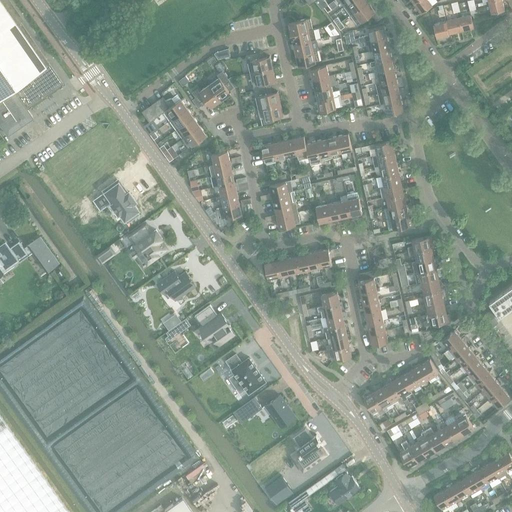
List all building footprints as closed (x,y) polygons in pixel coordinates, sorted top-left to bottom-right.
[(0,0),(0,123),(2,127),(7,134),(26,121),(32,117),(27,109),(29,107),(63,84),(20,22),(23,19),(8,0),(0,0)] [(317,0),(316,1),(322,9),(324,7),(328,5),(324,0),(317,0)] [(334,0),(328,5),(331,9),(337,5),(334,0)] [(367,0),(352,0),(344,7),(350,16),(369,2),(367,0)] [(427,0),(418,0),(414,3),(421,13),(429,8),(432,6),(427,0)] [(502,0),(494,0),(489,1),(492,12),(505,9),(502,0)] [(369,2),(350,16),(356,24),(361,21),(375,11),(369,2)] [(469,5),(471,14),(477,13),(477,11),(477,10),(475,4),(474,4),(469,5)] [(436,6),(434,7),(436,17),(439,16),(444,15),(445,15),(442,5),(439,5),(436,6)] [(470,16),(458,19),(461,32),(473,28),(470,16)] [(310,18),(289,23),(290,28),(291,34),(292,34),(313,29),(310,18)] [(458,19),(446,21),(449,34),(461,32),(458,19)] [(446,21),(433,24),(436,37),(449,34),(446,21)] [(327,25),(324,26),(330,36),(339,34),(335,28),(331,23),(327,25)] [(347,31),(344,33),(345,35),(347,44),(349,43),(352,43),(352,44),(360,42),(364,41),(386,36),(384,25),(368,28),(367,29),(366,29),(368,35),(358,37),(359,38),(355,39),(353,30),(347,31)] [(292,34),(291,34),(292,40),(293,39),(294,44),(314,40),(315,39),(316,39),(314,29),(313,29),(292,34)] [(386,36),(364,41),(365,45),(368,45),(369,51),(373,50),(389,46),(386,36)] [(314,40),(294,44),(296,55),(316,50),(317,50),(318,50),(316,39),(315,39),(314,40)] [(389,46),(373,50),(376,60),(391,57),(389,46)] [(219,57),(231,53),(229,47),(217,51),(219,57)] [(316,50),(296,55),(299,65),(320,61),(317,50),(316,50)] [(259,52),(246,55),(250,73),(263,70),(271,68),(273,68),(272,66),(270,56),(260,58),(259,52)] [(376,60),(370,62),(371,66),(372,72),(374,72),(378,71),(394,67),(391,57),(376,60)] [(220,62),(215,65),(220,72),(223,70),(225,69),(220,62)] [(326,64),(311,68),(313,79),(329,75),(326,64)] [(374,78),(371,79),(372,83),(375,83),(396,78),(394,67),(378,71),(374,72),(375,78),(374,78)] [(263,70),(250,73),(254,90),(267,87),(265,81),(275,79),(273,68),(271,68),(263,70)] [(219,78),(211,84),(221,99),(231,92),(225,84),(230,81),(228,78),(223,70),(220,72),(217,74),(219,78)] [(329,75),(313,79),(316,89),(331,86),(338,84),(337,80),(335,81),(334,78),(334,74),(329,75)] [(231,77),(228,78),(230,81),(234,87),(238,86),(235,76),(231,77)] [(396,78),(375,83),(377,93),(398,89),(396,78)] [(199,88),(193,92),(196,97),(200,102),(206,98),(208,101),(212,106),(221,99),(211,84),(201,91),(199,88)] [(331,86),(316,89),(318,100),(338,95),(340,95),(339,90),(332,91),(331,86)] [(267,87),(254,90),(258,108),(271,105),(280,103),(278,91),(268,94),(267,87)] [(398,89),(377,93),(380,104),(385,103),(401,99),(398,89)] [(355,91),(352,92),(353,96),(355,106),(362,104),(361,98),(359,90),(355,91)] [(338,95),(318,100),(320,111),(336,107),(341,106),(339,99),(338,95)] [(163,96),(158,100),(166,111),(164,112),(165,113),(170,121),(174,118),(188,108),(182,99),(176,103),(173,97),(172,97),(173,98),(166,100),(163,96)] [(194,98),(193,100),(198,108),(202,105),(201,104),(200,102),(196,97),(194,98)] [(401,99),(385,103),(387,114),(395,112),(399,111),(403,110),(401,99)] [(158,100),(153,104),(161,115),(162,113),(164,112),(166,111),(158,100)] [(271,105),(258,108),(262,125),(275,123),(273,116),(283,114),(280,103),(271,105)] [(153,104),(148,107),(155,118),(161,115),(153,104)] [(148,107),(142,111),(149,120),(150,122),(155,118),(148,107)] [(174,118),(170,121),(177,129),(180,127),(194,117),(188,108),(174,118)] [(180,127),(177,129),(183,138),(201,125),(194,117),(180,127)] [(201,125),(183,138),(189,147),(197,142),(199,140),(207,134),(201,125)] [(348,133),(338,136),(340,148),(341,152),(343,158),(346,157),(348,155),(346,150),(352,149),(352,148),(352,147),(348,133)] [(304,135),(293,138),(296,148),(297,153),(299,159),(300,164),(310,162),(309,159),(309,157),(307,148),(306,143),(304,135)] [(338,136),(327,138),(329,148),(331,154),(341,152),(340,148),(338,136)] [(293,138),(283,140),(285,148),(286,156),(297,153),(296,148),(293,138)] [(327,138),(317,141),(318,148),(322,162),(322,163),(326,162),(326,158),(331,157),(331,154),(329,148),(327,138)] [(394,139),(355,148),(356,152),(375,148),(377,155),(394,151),(393,146),(395,146),(394,139)] [(283,140),(272,143),(274,148),(276,158),(286,156),(285,148),(283,140)] [(317,141),(306,143),(307,148),(309,157),(309,159),(310,162),(311,165),(322,162),(318,148),(317,141)] [(272,143),(262,145),(262,148),(265,161),(276,158),(274,148),(272,143)] [(167,150),(163,152),(167,157),(170,161),(174,158),(167,149),(167,150)] [(227,150),(212,153),(214,164),(230,161),(227,150)] [(377,155),(373,156),(375,166),(379,165),(380,165),(397,161),(394,151),(377,155)] [(214,164),(210,165),(212,176),(217,175),(232,171),(230,161),(214,164)] [(380,165),(379,165),(381,176),(382,176),(399,172),(397,161),(380,165)] [(212,176),(211,176),(214,186),(219,185),(235,182),(232,171),(217,175),(212,176)] [(381,176),(376,177),(378,187),(380,187),(384,186),(384,187),(401,183),(399,172),(382,176),(381,176)] [(308,176),(302,177),(305,188),(311,186),(311,183),(310,180),(309,176),(308,176)] [(190,181),(192,191),(199,190),(197,179),(190,181)] [(106,191),(95,200),(101,208),(112,200),(114,202),(112,204),(118,213),(119,212),(121,211),(128,221),(138,214),(136,210),(138,209),(133,202),(136,200),(129,191),(127,193),(117,180),(105,189),(106,191)] [(286,181),(270,184),(270,185),(273,195),(288,192),(293,191),(291,180),(286,181)] [(235,182),(219,185),(221,196),(237,192),(235,182)] [(372,182),(363,184),(365,191),(368,190),(373,189),(372,182)] [(384,186),(380,187),(382,198),(383,198),(386,197),(404,193),(401,183),(384,187),(384,186)] [(311,186),(305,188),(307,197),(313,196),(311,186)] [(199,190),(192,191),(199,201),(203,200),(201,189),(199,190)] [(288,192),(273,195),(275,206),(296,201),(293,191),(288,192)] [(348,195),(347,195),(348,200),(351,215),(362,213),(358,197),(359,197),(358,191),(347,194),(348,195)] [(237,192),(221,196),(224,206),(239,203),(237,192)] [(404,193),(386,197),(388,207),(389,208),(406,204),(404,193)] [(341,201),(337,202),(341,218),(351,215),(348,200),(347,195),(340,197),(341,201)] [(296,201),(275,206),(277,216),(298,212),(296,205),(296,201)] [(337,202),(327,205),(330,220),(341,218),(337,202)] [(224,206),(219,207),(221,218),(226,217),(242,214),(239,203),(224,206)] [(389,208),(384,209),(386,219),(391,218),(408,214),(406,204),(389,208)] [(327,205),(316,207),(318,218),(319,222),(330,220),(327,205)] [(205,209),(210,215),(214,212),(210,206),(205,209)] [(214,212),(210,215),(215,223),(220,220),(214,212)] [(298,212),(277,216),(280,227),(296,224),(300,222),(298,212)] [(391,218),(386,219),(388,230),(396,228),(397,228),(405,226),(406,226),(413,224),(411,218),(409,218),(408,214),(391,218)] [(131,247),(128,249),(134,257),(141,253),(148,262),(150,261),(150,262),(156,257),(156,256),(159,254),(160,255),(166,250),(165,250),(167,248),(161,240),(163,238),(156,229),(152,232),(146,223),(129,235),(135,244),(133,246),(131,247)] [(413,246),(408,247),(409,252),(431,247),(430,243),(432,242),(431,235),(412,240),(413,246)] [(0,274),(28,255),(32,252),(46,272),(59,263),(40,236),(32,242),(23,248),(19,241),(9,248),(5,242),(0,245),(0,274)] [(110,246),(97,255),(102,262),(115,253),(110,246)] [(431,247),(409,252),(410,256),(415,255),(417,261),(434,257),(431,247)] [(328,249),(317,251),(321,266),(332,264),(328,249)] [(307,254),(310,269),(321,266),(317,251),(307,254)] [(296,256),(300,271),(310,269),(307,254),(296,256)] [(296,256),(286,258),(289,274),(300,271),(296,256)] [(417,261),(412,262),(415,273),(419,272),(436,268),(434,257),(417,261)] [(275,261),(278,276),(289,274),(286,258),(275,261)] [(275,261),(264,263),(268,278),(278,276),(275,261)] [(401,265),(397,265),(400,276),(407,275),(404,264),(401,264),(401,265)] [(419,272),(415,273),(417,283),(421,282),(438,279),(436,268),(419,272)] [(61,270),(57,273),(62,279),(66,276),(61,270)] [(174,270),(156,283),(164,294),(169,291),(175,300),(195,285),(185,271),(178,276),(174,270)] [(360,280),(358,281),(361,292),(376,288),(374,277),(375,277),(373,270),(371,271),(369,271),(359,273),(360,280)] [(407,275),(400,276),(402,287),(406,286),(409,285),(407,275)] [(438,279),(421,282),(424,293),(441,289),(438,279)] [(511,285),(489,302),(493,308),(498,314),(499,316),(511,307),(511,285)] [(376,288),(361,292),(363,302),(378,299),(376,289),(376,288)] [(441,289),(424,293),(426,303),(443,300),(441,289)] [(141,296),(138,291),(132,295),(135,300),(141,296)] [(337,291),(321,295),(324,305),(324,306),(340,303),(337,291)] [(378,299),(363,302),(363,303),(365,313),(381,309),(379,299),(378,299)] [(443,300),(426,303),(428,314),(445,310),(443,300)] [(485,302),(480,305),(481,306),(482,308),(483,310),(484,309),(488,306),(486,302),(485,302)] [(324,305),(317,307),(318,311),(321,310),(323,317),(326,316),(326,317),(342,313),(340,303),(324,306),(324,305)] [(210,304),(195,315),(202,326),(201,327),(206,335),(212,331),(215,335),(214,336),(215,337),(220,344),(234,334),(229,327),(230,326),(230,325),(228,326),(225,321),(227,320),(221,312),(218,315),(210,304)] [(493,308),(484,315),(492,327),(499,322),(495,316),(498,314),(493,308)] [(381,309),(365,313),(368,323),(383,320),(381,310),(381,309)] [(430,320),(424,322),(425,326),(429,325),(436,324),(450,320),(449,313),(446,314),(445,310),(428,314),(430,320)] [(342,313),(326,317),(329,326),(329,327),(345,324),(342,313)] [(168,335),(165,338),(167,341),(171,338),(190,324),(186,318),(166,332),(168,335)] [(383,320),(368,323),(368,324),(370,334),(386,331),(383,320)] [(329,326),(322,328),(323,332),(326,331),(327,339),(347,334),(345,324),(329,327),(329,326)] [(453,331),(442,340),(449,348),(462,338),(454,329),(453,331)] [(386,331),(370,334),(373,345),(388,341),(386,331)] [(328,345),(326,345),(327,349),(329,349),(330,349),(349,345),(347,334),(327,339),(328,345)] [(445,351),(443,353),(450,361),(456,357),(468,346),(462,338),(449,348),(445,351)] [(330,349),(329,349),(331,359),(333,359),(352,355),(349,345),(330,349)] [(468,346),(456,357),(463,365),(475,355),(468,346)] [(236,353),(226,360),(232,368),(232,369),(235,374),(230,378),(240,392),(246,388),(249,393),(266,381),(249,356),(242,361),(236,353)] [(463,365),(460,367),(460,368),(462,370),(464,373),(467,370),(468,371),(470,373),(482,363),(475,355),(463,365)] [(430,359),(420,365),(428,379),(431,383),(439,378),(437,374),(438,373),(430,359)] [(470,373),(467,376),(471,380),(474,384),(477,381),(489,371),(482,363),(470,373)] [(420,365),(411,370),(419,384),(428,379),(420,365)] [(187,367),(182,370),(188,378),(188,379),(193,375),(187,367)] [(210,367),(200,375),(204,380),(214,373),(210,367)] [(411,370),(401,376),(410,390),(410,389),(413,388),(416,392),(422,388),(419,384),(411,370)] [(489,371),(477,381),(477,382),(484,390),(496,379),(489,371)] [(401,376),(392,381),(404,401),(406,404),(410,402),(408,399),(406,396),(412,392),(410,389),(410,390),(401,376)] [(496,379),(484,390),(490,398),(503,388),(496,379)] [(392,381),(383,387),(393,404),(398,400),(400,403),(404,401),(392,381)] [(449,386),(437,393),(437,394),(439,397),(451,390),(452,389),(449,386)] [(383,387),(373,392),(385,412),(389,410),(387,407),(393,404),(383,387)] [(503,388),(490,398),(498,407),(510,396),(503,388)] [(453,392),(444,397),(444,398),(446,401),(451,398),(452,400),(453,400),(457,397),(458,397),(454,391),(453,392)] [(463,393),(460,395),(464,400),(467,398),(470,395),(466,391),(463,392),(463,393)] [(373,392),(364,398),(371,410),(372,412),(373,414),(378,412),(380,415),(385,412),(373,392)] [(280,394),(266,405),(281,426),(295,416),(280,394)] [(255,396),(233,411),(241,422),(263,407),(255,396)] [(311,416),(321,412),(318,403),(307,407),(311,416)] [(460,413),(454,417),(464,434),(474,428),(466,414),(464,412),(462,408),(459,410),(460,413)] [(226,427),(237,420),(233,414),(223,421),(226,427)] [(387,419),(379,424),(379,425),(382,430),(386,428),(392,424),(393,424),(388,415),(387,415),(385,416),(387,419)] [(445,420),(445,422),(447,425),(455,439),(464,434),(454,417),(452,416),(445,420)] [(399,423),(397,425),(399,429),(400,430),(402,433),(406,430),(411,428),(410,426),(408,423),(406,420),(406,419),(401,422),(399,423)] [(0,511),(64,511),(32,466),(0,421),(0,511)] [(397,425),(387,430),(387,431),(388,432),(390,436),(400,430),(399,429),(397,425)] [(447,425),(437,431),(445,445),(455,439),(447,425)] [(431,427),(425,430),(436,450),(445,445),(437,431),(434,433),(431,427)] [(323,443),(317,434),(312,437),(307,430),(304,433),(302,430),(293,436),(300,446),(297,448),(300,452),(295,456),(304,468),(308,465),(309,466),(321,458),(320,456),(324,453),(319,446),(323,443)] [(423,435),(417,439),(419,442),(427,456),(436,450),(425,430),(421,432),(423,435)] [(405,450),(400,453),(408,467),(417,461),(409,447),(406,441),(401,443),(405,450)] [(419,442),(409,447),(417,461),(427,456),(419,442)] [(511,455),(509,451),(500,457),(510,475),(511,473),(511,469),(511,468),(511,455)] [(500,457),(491,462),(499,476),(504,473),(507,476),(510,475),(500,457)] [(186,472),(190,480),(211,469),(207,462),(186,472)] [(491,462),(481,468),(489,482),(499,476),(491,462)] [(342,463),(286,503),(292,511),(307,511),(312,508),(305,498),(326,483),(346,468),(342,463)] [(481,468),(472,473),(480,487),(489,482),(481,468)] [(338,486),(329,492),(335,499),(343,493),(346,498),(360,488),(352,476),(350,477),(346,472),(334,480),(338,486)] [(228,473),(215,482),(236,510),(249,501),(228,473)] [(472,473),(462,479),(470,492),(473,497),(482,491),(480,487),(472,473)] [(281,475),(265,487),(277,503),(293,491),(281,475)] [(462,479),(453,484),(461,498),(470,492),(462,479)] [(453,484),(444,490),(454,508),(458,505),(455,501),(461,498),(453,484)] [(220,511),(216,504),(221,501),(214,489),(195,499),(202,511),(220,511)] [(444,490),(434,495),(442,509),(448,505),(451,509),(454,508),(444,490)] [(192,511),(181,497),(160,511),(192,511)]
